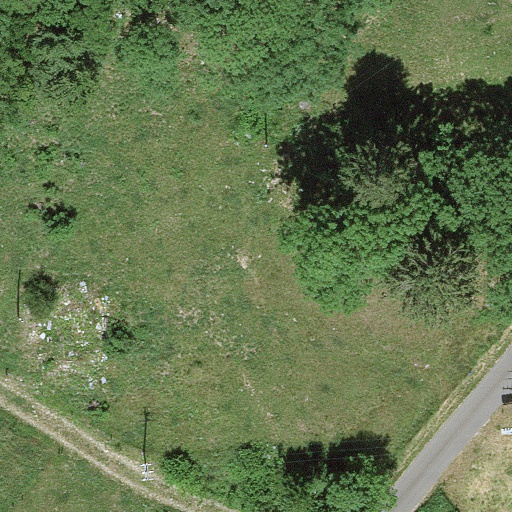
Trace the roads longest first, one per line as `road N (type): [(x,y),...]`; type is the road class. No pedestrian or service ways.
road 1 (track): [(230,511),(121,467),(0,393)]
road 2 (unclassified): [(511,376),(427,478)]
